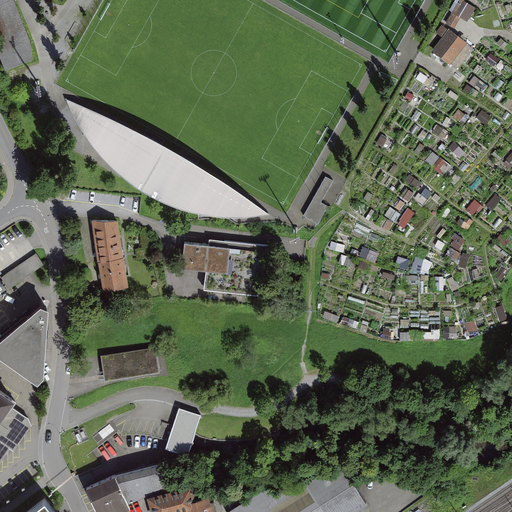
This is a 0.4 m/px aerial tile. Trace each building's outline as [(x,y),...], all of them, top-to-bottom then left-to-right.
[(0,0),(0,56),(6,70),(32,60),(31,44),(13,0),(0,0)] [(456,0),(451,11),(471,20),(477,4),(468,0),(456,0)] [(457,27),(461,16),(452,12),(448,23),(457,27)] [(467,43),(450,29),(432,51),(450,65),(467,43)] [(245,218),(268,215),(240,195),(203,171),(164,148),(124,128),(89,111),(65,99),(81,128),(95,149),(119,174),(140,191),(162,203),(186,211),(214,218),(245,218)] [(318,225),(328,208),(321,203),(333,182),(326,178),(304,217),(318,225)] [(117,221),(93,221),(99,263),(104,292),(129,288),(124,257),(122,258),(117,221)] [(269,246),(185,237),(182,269),(208,272),(206,290),(263,296),(269,246)] [(18,267),(2,278),(9,289),(11,288),(21,281),(44,265),(36,254),(18,267)] [(414,269),(430,272),(432,259),(416,256),(414,269)] [(0,337),(0,354),(37,381),(44,375),(46,308),(41,304),(0,337)] [(500,320),(507,318),(504,305),(497,306),(500,320)] [(300,322),(227,315),(226,334),(298,341),(300,322)] [(157,347),(102,355),(105,380),(160,372),(157,347)] [(0,390),(0,462),(10,448),(13,450),(31,425),(29,418),(13,407),(16,402),(0,390)] [(201,416),(179,409),(166,448),(188,455),(193,440),(195,434),(201,416)] [(115,475),(86,488),(96,511),(128,511),(130,511),(128,506),(166,487),(161,465),(115,475)] [(270,488),(230,511),(355,511),(367,505),(344,466),(323,479),(317,469),(274,495),(270,488)] [(192,488),(147,501),(150,511),(213,511),(210,499),(196,503),(192,488)] [(53,511),(44,500),(28,511),(53,511)]
